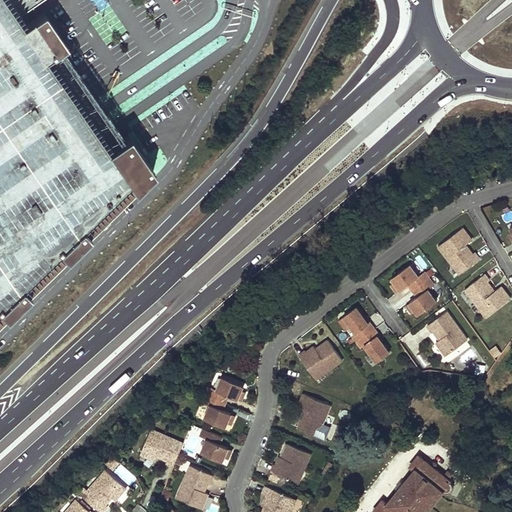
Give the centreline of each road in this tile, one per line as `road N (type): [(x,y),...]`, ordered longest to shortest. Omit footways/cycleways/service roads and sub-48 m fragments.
road 1 (primary): [(0,479),(434,99),(452,86),(497,80)]
road 2 (motorway): [(327,0),(248,133),(0,388)]
road 3 (primary): [(275,174),(0,425)]
road 4 (residential): [(236,511),(233,491),(266,402),(268,351),(361,273)]
road 5 (primary): [(430,20),(399,61),(275,174)]
road 6 (primary): [(391,0),(386,40),(275,174)]
road 7 (residential): [(361,273),(467,194)]
